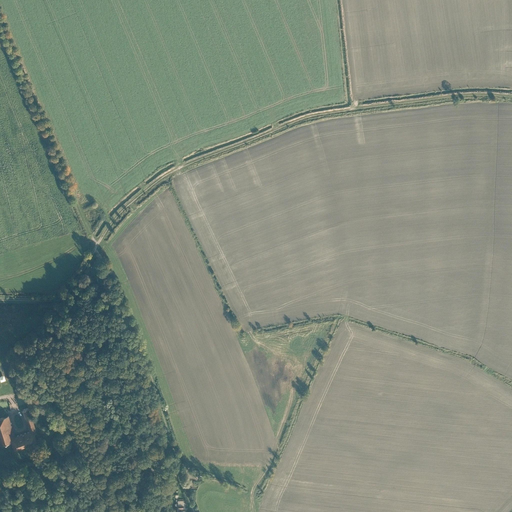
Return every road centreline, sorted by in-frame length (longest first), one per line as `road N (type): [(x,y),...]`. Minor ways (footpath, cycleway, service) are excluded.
road 1 (track): [(95,248),(117,214),(168,172),(295,120),(457,96),(511,96)]
road 2 (track): [(0,22),(95,248)]
road 3 (track): [(0,300),(67,297),(95,248)]
